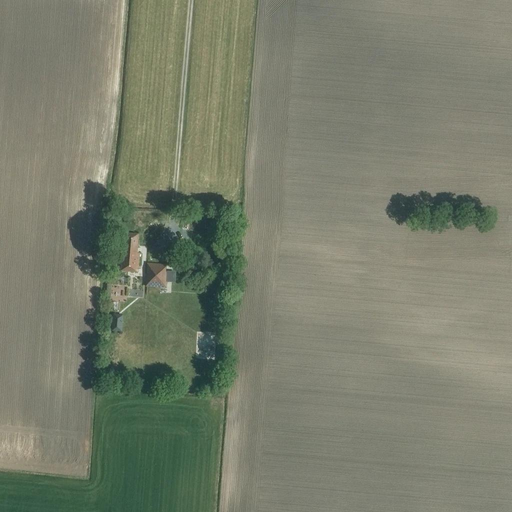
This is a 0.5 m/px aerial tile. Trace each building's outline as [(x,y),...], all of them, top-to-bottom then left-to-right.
[(217,247),(225,248),(228,234),(220,233),(217,247)] [(137,254),(138,235),(126,234),(125,245),(123,245),(121,271),(138,273),(139,254),(137,254)] [(148,264),(146,287),(166,288),(167,273),(166,273),(166,265),(148,264)] [(127,286),(128,277),(112,276),(112,278),(107,278),(106,302),(110,303),(111,285),(127,286)] [(123,316),(112,315),(110,332),(121,333),(123,316)] [(207,333),(205,333),(204,333),(203,333),(202,334),(200,334),(199,335),(199,336),(198,337),(197,338),(197,339),(196,340),(196,341),(196,343),(196,344),(197,345),(197,346),(198,347),(199,348),(199,349),(200,349),(201,350),(202,350),(203,351),(205,351),(206,351),(207,351),(208,351),(209,350),(210,350),(211,349),(212,348),(213,347),(213,346),(214,345),(214,344),(214,343),(214,342),(214,341),(214,340),(214,339),(213,338),(213,337),(212,336),(211,335),(210,334),(209,334),(208,333),(207,333)]
